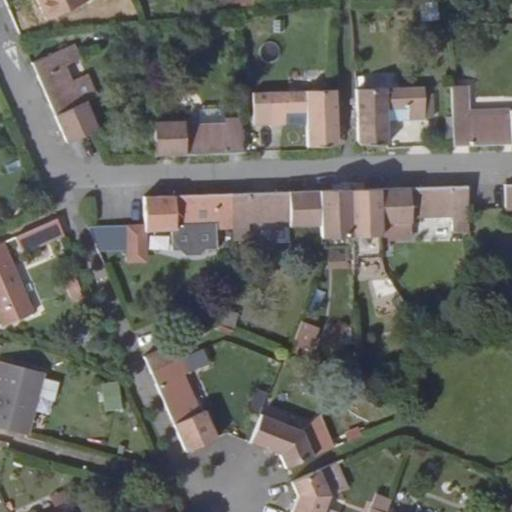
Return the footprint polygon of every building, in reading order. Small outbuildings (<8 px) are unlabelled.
[(88,3),(86,0),(40,0),(49,20),(88,3)] [(66,66),(82,103),(96,97),(73,44),(64,48),(70,63),(66,66)] [(64,48),(32,62),(67,143),(99,130),(87,101),(82,103),(66,66),(70,63),(64,48)] [(358,140),(363,145),(389,143),(388,121),(388,110),(409,109),(410,120),(425,120),(424,86),(357,88),(358,140)] [(307,124),(308,146),(335,145),(338,141),(337,89),(253,92),(254,126),(286,124),(286,112),(306,111),(307,124)] [(388,110),(388,121),(410,120),(409,109),(388,110)] [(453,112),(453,146),(506,145),(506,139),(511,138),(511,109),(511,110),(511,115),(469,117),(469,111),(453,112)] [(286,124),(307,124),(306,111),(286,112),(286,124)] [(184,120),(154,121),(155,156),(185,155),(185,149),(194,149),(194,155),(243,153),(242,118),(225,118),(226,124),(184,125),(184,120)] [(511,181),(503,182),(504,218),(511,217),(511,181)] [(451,219),(467,219),(467,214),(466,184),(417,185),(418,191),(409,191),(409,186),(378,187),(379,222),(410,221),(410,215),(451,214),(451,219)] [(349,235),(380,234),(379,222),(378,187),(364,187),(348,188),(349,235)] [(319,236),(349,235),(348,188),(332,188),(318,189),(319,224),(319,236)] [(230,192),(232,227),(247,227),(247,221),(288,220),(288,225),(319,224),(318,189),(286,190),(286,195),(278,195),(277,190),(230,192)] [(214,228),(232,227),(230,192),(182,194),(182,199),(172,199),(172,194),(142,195),(143,223),(143,230),(173,229),(173,224),(214,222),(214,228)] [(25,253),(63,237),(58,226),(56,221),(19,237),(25,253)] [(215,236),(214,228),(214,222),(173,224),(173,229),(174,238),(215,236)] [(143,223),(114,224),(114,236),(143,234),(143,230),(143,223)] [(350,257),(381,255),(380,234),(349,235),(350,257)] [(0,244),(0,322),(2,327),(32,314),(1,244),(0,244)] [(143,356),(149,371),(176,358),(169,344),(143,356)] [(149,371),(184,451),(216,437),(204,409),(198,411),(182,373),(187,371),(181,356),(176,358),(149,371)] [(0,428),(22,435),(27,436),(43,374),(0,362),(0,428)] [(115,380),(96,381),(99,410),(117,408),(115,380)] [(259,414),(248,441),(278,453),(284,468),(313,456),(300,429),(259,414)] [(339,460),(318,469),(329,493),(350,484),(339,460)] [(318,469),(290,482),(295,493),(289,511),(322,511),(329,493),(318,469)] [(373,495),(368,507),(379,511),(384,511),(389,501),(373,495)]
